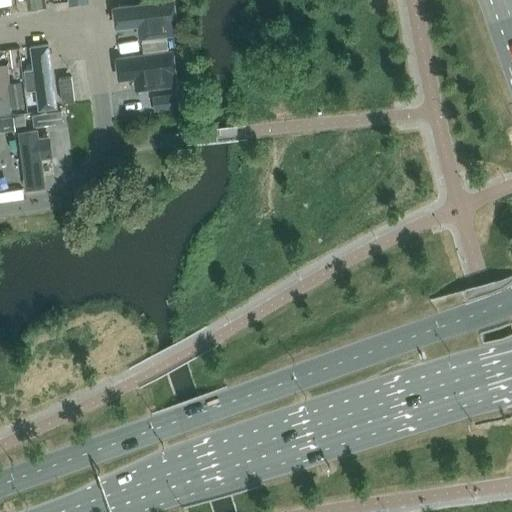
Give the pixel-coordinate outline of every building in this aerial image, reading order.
[(171,1),(111,9),(116,41),(175,33),(171,1)] [(167,36),(142,39),(143,50),(168,46),(167,36)] [(178,49),(118,57),(123,89),(182,80),(178,49)] [(48,50),(29,52),(36,113),(56,111),(48,50)] [(0,117),(11,116),(5,69),(0,69),(0,117)] [(71,76),(59,78),(62,102),(75,100),(71,76)] [(21,81),(8,83),(12,108),(24,106),(21,81)] [(177,96),(154,99),(155,110),(178,107),(177,96)] [(61,110),(32,115),(34,125),(63,121),(61,110)] [(14,117),(0,119),(0,131),(15,129),(14,117)]
